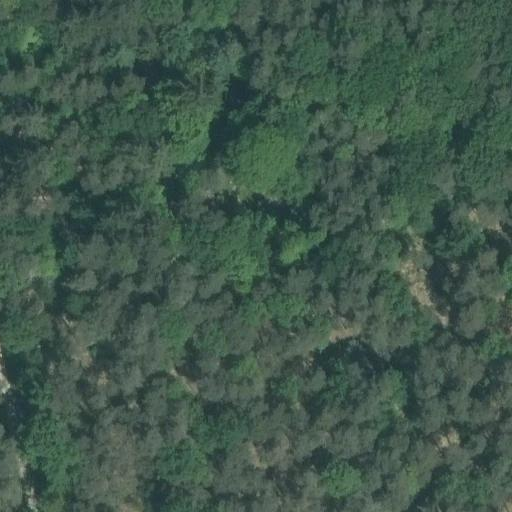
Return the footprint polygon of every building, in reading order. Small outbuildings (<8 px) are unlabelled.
[(416,12),(415,20),(437,23),(438,12),(431,11),(432,0),(414,0),(413,12),(416,12)] [(290,14),(273,19),(276,31),(294,26),(290,14)] [(137,63),(133,81),(137,82),(155,85),(159,86),(162,68),(137,63)] [(426,95),(420,99),(425,108),(431,104),(426,95)] [(399,193),(395,178),(379,182),(383,197),(399,193)]
